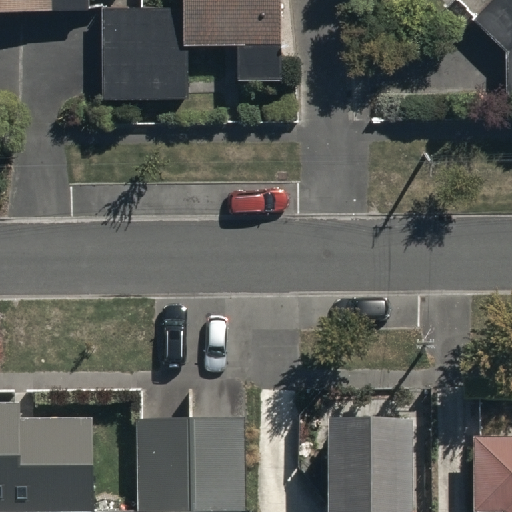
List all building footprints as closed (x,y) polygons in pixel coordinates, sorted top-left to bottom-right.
[(0,0),(0,11),(85,10),(84,0),(0,0)] [(237,46),(238,83),(283,82),(281,0),(185,0),(185,6),(100,7),(101,98),(187,97),(187,46),(237,46)] [(511,0),(492,0),(475,17),(508,51),(508,96),(511,95),(511,0)] [(186,424),(141,424),(141,511),(243,511),(245,388),(186,388),(186,424)] [(0,511),(94,511),(95,425),(24,425),(24,410),(0,410),(0,511)] [(352,426),(329,426),(329,511),(414,511),(414,428),(392,429),(392,415),(352,416),(352,426)] [(307,511),(309,421),(252,421),(250,511),(307,511)] [(511,511),(511,441),(473,441),(471,511),(511,511)]
